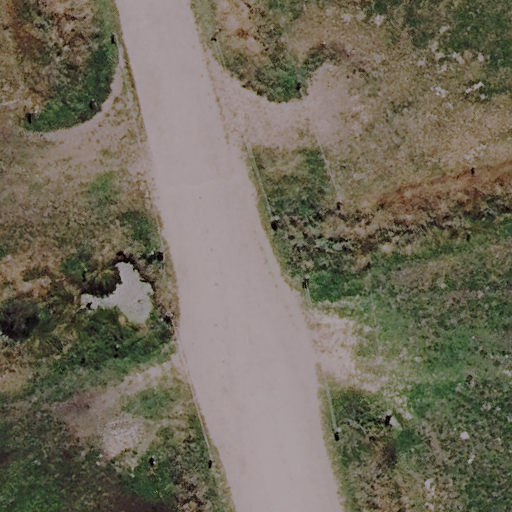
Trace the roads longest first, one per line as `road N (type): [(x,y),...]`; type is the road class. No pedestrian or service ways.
road 1 (track): [(360,511),(226,0)]
road 2 (track): [(293,258),(0,332)]
